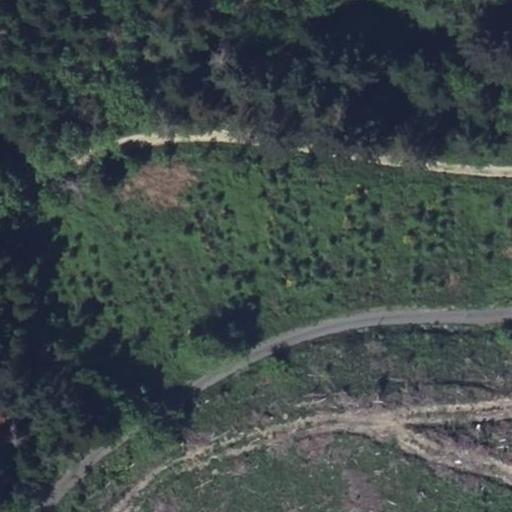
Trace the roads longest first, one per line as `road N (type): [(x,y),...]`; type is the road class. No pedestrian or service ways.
road 1 (track): [(0,219),(87,155),(138,142),(220,139),(511,174)]
road 2 (unclassified): [(511,303),(331,330),(274,348),(144,425),(44,511)]
